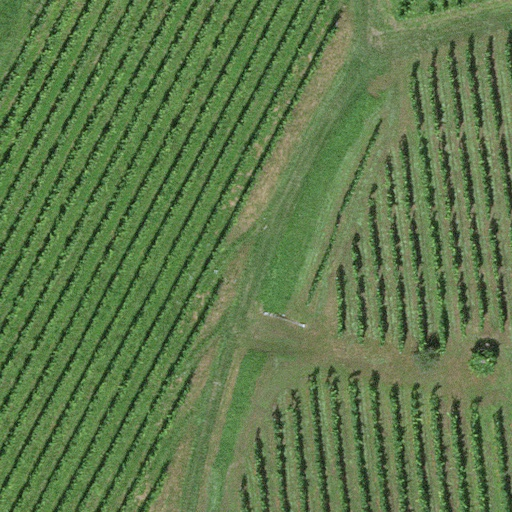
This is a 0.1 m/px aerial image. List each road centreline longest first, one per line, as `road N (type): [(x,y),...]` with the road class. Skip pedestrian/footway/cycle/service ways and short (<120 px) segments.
road 1 (track): [(376,0),(386,47),(298,220),(193,511)]
road 2 (track): [(386,47),(511,10)]
